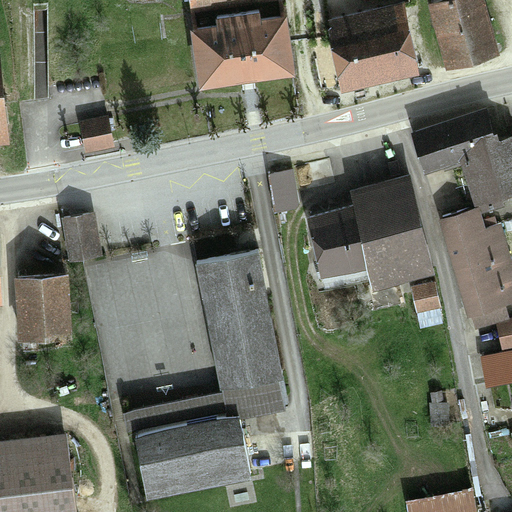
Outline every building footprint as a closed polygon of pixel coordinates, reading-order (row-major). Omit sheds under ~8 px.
[(185,0),(187,11),(273,3),(272,0),(185,0)] [(473,0),(466,0),(423,10),(437,67),(487,55),(473,0)] [(395,11),(321,25),(334,88),(407,74),(395,11)] [(213,31),(187,34),(194,90),(284,80),(277,23),(251,26),(250,20),(212,24),(213,31)] [(478,112),(405,136),(418,174),(457,162),(491,151),(478,112)] [(102,119),(75,124),(80,152),(107,147),(102,119)] [(511,144),(491,151),(457,162),(471,206),(511,193),(511,144)] [(293,170),(266,175),(272,211),(298,207),(293,170)] [(421,274),(403,178),(348,189),(352,211),(310,219),(321,274),(363,266),(366,284),(421,274)] [(95,206),(62,211),(69,255),(102,250),(95,206)] [(471,212),(437,222),(464,315),(511,301),(511,286),(494,222),(475,228),(471,212)] [(223,395),(225,408),(240,406),(286,398),(259,244),(198,255),(221,384),(223,395)] [(69,264),(16,267),(19,326),(72,323),(69,264)] [(430,285),(409,288),(412,315),(434,312),(430,285)] [(225,408),(221,384),(123,402),(127,426),(135,425),(225,408)] [(427,403),(428,422),(444,422),(444,403),(427,403)] [(225,408),(135,425),(146,485),(251,466),(240,406),(225,408)] [(65,511),(57,441),(0,447),(0,511),(65,511)] [(470,511),(468,493),(404,501),(405,511),(470,511)]
